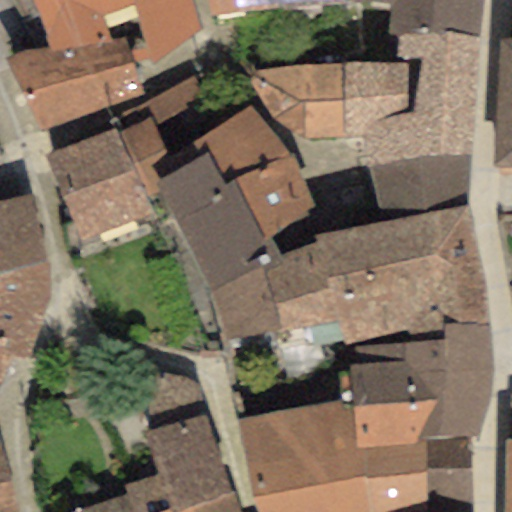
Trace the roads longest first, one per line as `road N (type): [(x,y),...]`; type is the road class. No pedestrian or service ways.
road 1 (residential): [(501,0),(486,60),(478,184),(498,327),(490,511)]
road 2 (residential): [(29,511),(14,396),(51,324),(54,252),(0,91)]
